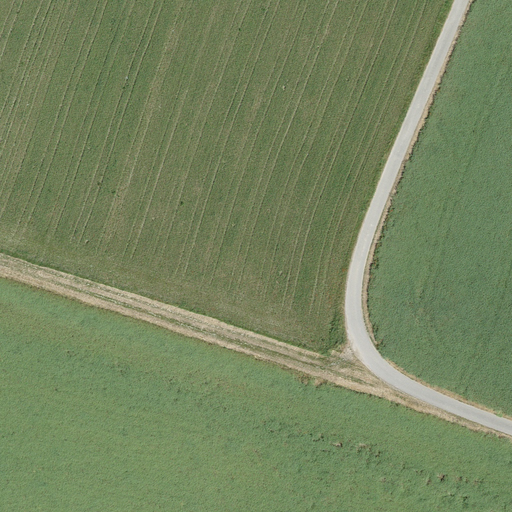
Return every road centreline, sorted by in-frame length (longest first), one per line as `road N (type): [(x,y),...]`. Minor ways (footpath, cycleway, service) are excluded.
road 1 (unclassified): [(476,0),(380,239),(375,312),(422,375),(511,409)]
road 2 (track): [(0,237),(422,375)]
